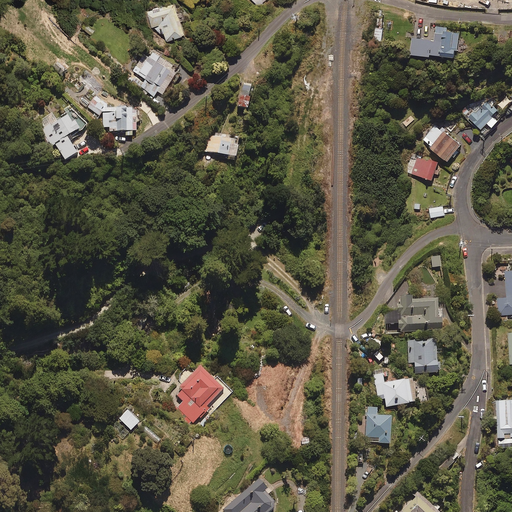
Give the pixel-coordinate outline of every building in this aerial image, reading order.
[(185,38),(177,6),(148,13),(152,28),(156,27),(157,33),(163,32),(166,42),(185,38)] [(86,22),(81,28),(90,35),(95,29),(86,22)] [(445,29),(437,28),(435,43),(413,40),(411,57),(430,59),(430,58),(456,61),(457,52),(462,53),(463,45),(459,45),(460,36),(444,34),(445,29)] [(161,58),(155,65),(144,57),(133,71),(146,80),(140,88),(154,97),(158,92),(163,96),(174,80),(177,82),(181,77),(172,70),(174,67),(161,58)] [(66,72),(60,66),(54,71),(60,77),(66,72)] [(253,88),(245,85),(237,109),(247,113),(251,103),(248,102),(253,88)] [(109,129),(109,134),(126,134),(126,138),(132,138),(133,134),(136,134),(137,108),(126,108),(126,110),(106,109),(107,107),(96,97),(87,108),(99,117),(103,112),(103,129),(109,129)] [(475,111),(474,110),(468,116),(480,129),(486,122),(490,126),(497,120),(491,114),(497,109),(487,99),(475,111)] [(72,124),(68,117),(57,123),(56,121),(41,130),(52,149),(55,147),(65,165),(77,158),(67,139),(80,132),(75,123),(72,124)] [(460,144),(435,123),(421,140),(446,161),(460,144)] [(221,138),(211,135),(206,152),(235,161),(241,143),(221,137),(221,138)] [(437,161),(425,157),(424,159),(416,157),(412,173),(432,179),(437,161)] [(443,215),(442,205),(428,207),(430,217),(443,215)] [(439,265),(438,254),(429,255),(430,265),(439,265)] [(511,266),(504,267),(506,296),(496,296),(498,314),(511,313),(511,266)] [(395,307),(395,309),(385,310),(386,323),(397,322),(397,331),(438,327),(435,296),(410,298),(409,293),(398,294),(399,307),(395,307)] [(438,360),(435,361),(434,337),(406,339),(408,362),(413,361),(413,372),(436,370),(436,368),(438,368),(438,360)] [(222,388),(197,364),(171,390),(182,401),(174,410),(190,425),(207,407),(205,405),(222,388)] [(383,381),(381,372),(371,374),(376,398),(383,397),(384,405),(415,399),(410,376),(383,381)] [(511,397),(495,398),(497,435),(511,434),(511,397)] [(375,406),(365,405),(363,440),(387,442),(389,414),(374,413),(375,406)] [(137,420),(125,407),(116,416),(129,429),(137,420)] [(454,460),(448,455),(437,468),(442,473),(454,460)] [(265,486),(257,477),(222,509),(224,511),(263,511),(272,504),(260,491),(265,486)] [(436,503),(433,507),(416,491),(412,495),(414,497),(404,508),(402,506),(396,511),(438,511),(437,511),(440,508),(436,503)]
